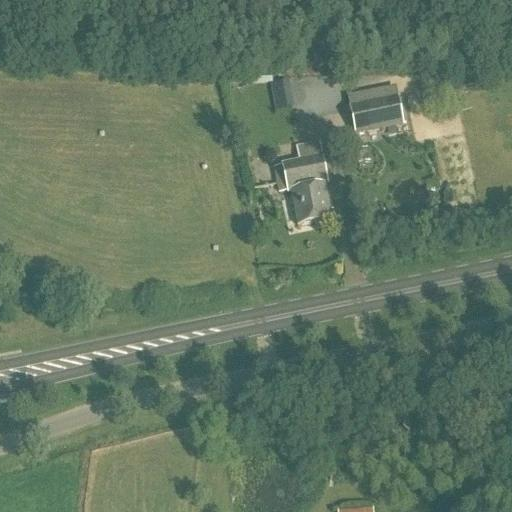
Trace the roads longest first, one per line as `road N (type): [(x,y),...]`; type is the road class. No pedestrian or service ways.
road 1 (unclassified): [(0,449),(126,409),(511,325)]
road 2 (primary): [(0,379),(511,273)]
